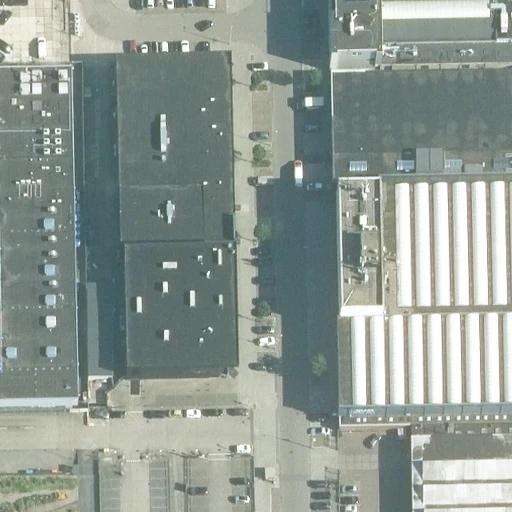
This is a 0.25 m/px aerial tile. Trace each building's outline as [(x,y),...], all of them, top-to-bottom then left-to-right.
[(511,0),(326,0),(328,72),(334,72),(334,70),(374,70),(374,71),(511,68),(511,0)] [(0,409),(77,409),(70,77),(0,78),(0,409)] [(511,77),(329,82),(331,162),(331,194),(337,193),(511,189),(511,77)] [(511,328),(511,189),(337,193),(337,202),(334,202),(337,332),(511,328)] [(234,254),(233,254),(233,250),(122,252),(125,381),(208,379),(208,378),(218,378),(236,359),(236,350),(236,349),(234,254)] [(511,428),(511,328),(337,332),(334,332),(336,422),(338,422),(338,431),(410,430),(511,428)] [(511,511),(511,428),(410,430),(409,445),(410,511),(511,511)] [(86,511),(101,511),(101,480),(86,480),(86,511)]
